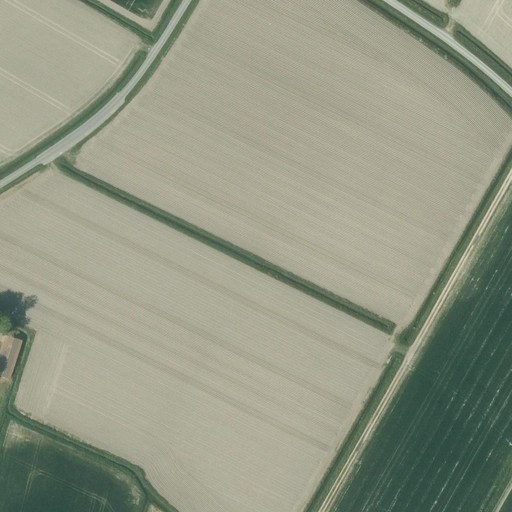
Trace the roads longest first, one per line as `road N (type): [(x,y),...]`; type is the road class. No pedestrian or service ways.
road 1 (unknown): [(511,175),(312,511)]
road 2 (unclassified): [(0,185),(115,102),(187,0)]
road 3 (unclassified): [(388,0),(511,92)]
